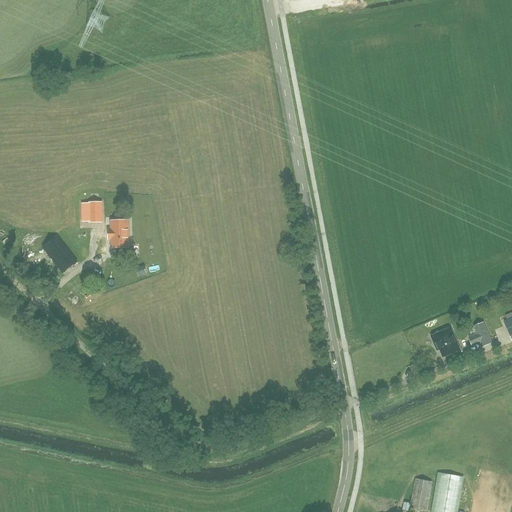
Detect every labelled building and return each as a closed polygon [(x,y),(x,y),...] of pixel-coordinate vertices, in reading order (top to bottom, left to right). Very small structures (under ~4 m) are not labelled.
[(89,222),(102,222),(101,202),(88,202),(89,222)] [(108,230),(108,239),(110,239),(111,239),(111,248),(113,248),(113,255),(122,255),(122,248),(129,247),(129,246),(128,221),(111,221),(111,229),(110,229),(110,230),(108,230)] [(63,273),(77,262),(57,236),(42,247),(63,273)] [(510,337),(511,336),(511,317),(503,321),(510,337)] [(491,342),(483,322),(474,326),(477,333),(468,338),(471,345),(480,341),(482,346),(491,342)] [(443,335),(442,332),(432,336),(433,340),(437,350),(440,349),(443,357),(459,350),(451,332),(443,335)] [(456,511),(462,477),(439,474),(432,511),(456,511)] [(474,485),(484,486),(484,474),(474,474),(474,485)] [(426,511),(431,482),(415,479),(410,509),(426,511)]
